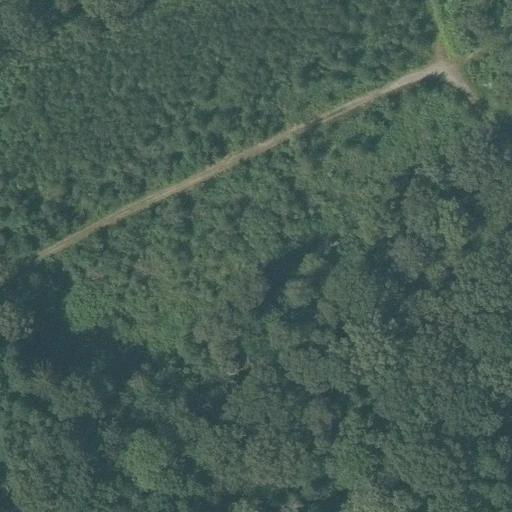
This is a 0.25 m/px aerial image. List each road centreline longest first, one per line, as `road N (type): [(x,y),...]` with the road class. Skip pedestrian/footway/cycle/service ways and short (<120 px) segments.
road 1 (track): [(0,281),(444,63)]
road 2 (track): [(444,63),(511,164)]
